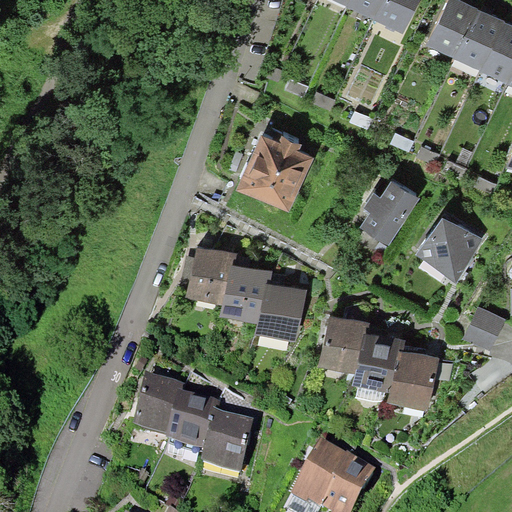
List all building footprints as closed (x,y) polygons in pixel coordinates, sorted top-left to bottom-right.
[(349,0),(347,6),(346,7),(374,19),(382,0),(349,0)] [(418,0),(382,0),(374,19),(373,20),(403,34),(418,0)] [(478,8),(460,0),(448,0),(427,46),(454,59),(477,9),(478,8)] [(504,21),(477,9),(454,59),(453,59),(480,71),(503,21),(504,21)] [(511,25),(503,21),(480,71),(480,72),(507,84),(511,73),(511,25)] [(278,81),(282,71),(272,67),(268,77),(278,81)] [(303,97),(308,86),(290,78),(285,89),(303,97)] [(336,100),(316,92),(312,103),(332,111),(336,100)] [(372,118),(355,111),(350,122),(367,129),(372,118)] [(414,141),(395,132),(390,144),(409,152),(414,141)] [(278,142),(261,135),(237,190),(289,213),(313,158),(298,151),(301,144),(281,136),(278,142)] [(439,154),(421,147),(417,158),(434,165),(439,154)] [(466,168),(448,159),(443,171),(461,179),(466,168)] [(491,193),(495,185),(479,178),(476,186),(491,193)] [(388,246),(419,198),(391,181),(380,198),(373,193),(364,208),(370,213),(360,228),(388,246)] [(456,284),(483,238),(442,218),(416,254),(456,284)] [(234,266),(236,256),(196,248),(194,258),(186,256),(182,278),(190,280),(186,297),(222,304),(230,265),(234,266)] [(222,304),(220,317),(258,324),(266,283),(269,284),(271,273),(234,266),(230,265),(222,304)] [(297,342),(307,290),(269,284),(266,283),(258,324),(256,334),(297,342)] [(490,352),(505,320),(478,307),(463,339),(490,352)] [(367,334),(370,324),(329,316),(318,368),(356,375),(364,333),(367,334)] [(367,334),(364,333),(356,375),(353,386),(358,387),(384,392),(389,393),(398,349),(402,350),(403,342),(367,334)] [(402,350),(398,349),(389,393),(387,401),(427,410),(439,358),(402,350)] [(186,381),(145,372),(132,424),(168,432),(178,390),(183,392),(186,381)] [(382,401),(384,392),(358,387),(356,397),(372,401),(382,401)] [(183,392),(178,390),(168,432),(167,435),(203,444),(212,405),(218,407),(219,400),(183,392)] [(218,407),(212,405),(203,444),(198,461),(241,471),(255,416),(218,407)] [(348,451),(321,436),(290,492),(294,494),(307,501),(309,498),(319,503),(348,451)] [(351,511),(377,467),(348,451),(319,503),(322,505),(331,510),(330,511),(351,511)] [(294,511),(317,511),(322,505),(319,503),(309,498),(307,501),(294,494),(286,507),(294,511)]
